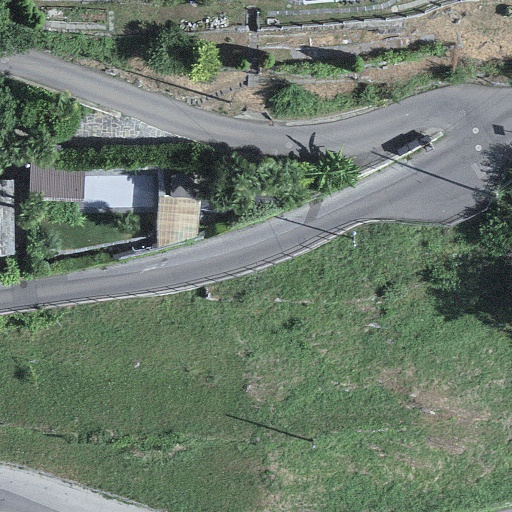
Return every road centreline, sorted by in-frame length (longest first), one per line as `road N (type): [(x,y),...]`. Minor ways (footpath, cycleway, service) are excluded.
road 1 (tertiary): [(0,295),(230,251),(381,190),(509,119)]
road 2 (residential): [(509,119),(441,110),(328,137),(264,139),(195,124),(0,56)]
